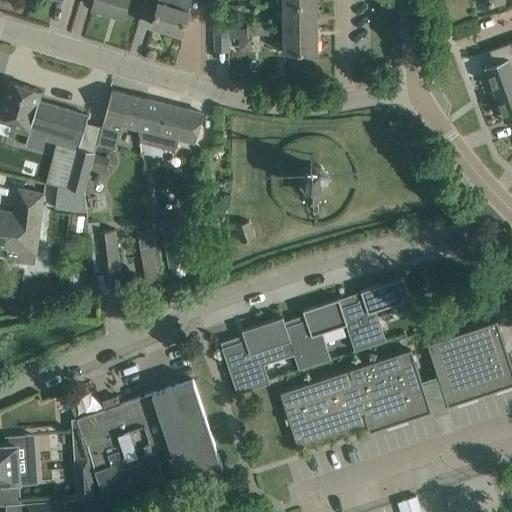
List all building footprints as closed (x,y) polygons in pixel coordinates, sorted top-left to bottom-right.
[(95,0),(93,6),(95,7),(96,11),(99,14),(103,13),(106,10),(123,15),(128,0),(95,0)] [(160,0),(159,5),(153,25),(183,34),(192,0),(160,0)] [(283,4),(284,27),(284,28),(317,28),(317,4),(283,4)] [(248,38),(249,35),(248,35),(248,27),(215,28),(216,52),(229,51),(229,38),(248,38)] [(284,28),(284,27),(271,27),(271,34),(272,40),(284,40),(284,52),(318,52),(317,28),(284,28)] [(496,68),(487,71),(490,77),(489,77),(495,94),(511,88),(511,41),(490,49),(494,62),(496,68)] [(29,133),(39,100),(42,90),(9,81),(0,111),(0,115),(13,119),(11,128),(29,133)] [(511,88),(495,94),(501,110),(502,110),(504,116),(511,113),(511,88)] [(138,126),(145,98),(112,89),(107,108),(104,119),(106,119),(100,142),(116,146),(121,126),(137,130),(138,126)] [(203,112),(145,98),(138,126),(196,141),(203,112)] [(46,182),(59,185),(85,191),(90,169),(106,173),(110,158),(79,148),(89,115),(39,100),(29,133),(25,147),(43,151),(42,155),(52,157),(46,182)] [(307,191),(318,193),(326,186),(328,175),(321,166),(310,165),(301,172),(300,182),(307,191)] [(102,175),(98,175),(95,177),(94,180),(95,183),(99,184),(103,182),(104,178),(102,175)] [(55,208),(87,211),(85,191),(59,185),(55,208)] [(0,209),(0,246),(8,247),(8,250),(6,260),(35,264),(37,253),(44,193),(18,187),(15,211),(0,209)] [(84,216),(72,214),(70,229),(83,231),(84,216)] [(173,227),(157,229),(166,277),(182,274),(173,227)] [(116,229),(95,231),(98,251),(100,271),(120,269),(118,249),(116,229)] [(163,283),(160,264),(154,230),(138,233),(147,286),(163,283)] [(124,277),(127,305),(139,301),(138,287),(136,287),(135,276),(124,277)] [(376,309),(411,297),(404,276),(361,290),(363,297),(358,299),(359,300),(342,306),(341,306),(346,324),(355,350),(386,340),(376,309)] [(322,332),(346,324),(341,306),(342,306),(339,297),(303,309),(306,319),(286,325),(285,326),(290,340),(299,369),(331,358),(322,332)] [(260,350),(290,340),(285,326),(286,325),(283,316),(242,329),(245,339),(222,346),(237,393),(270,382),(260,350)] [(367,423),(370,431),(432,410),(431,407),(447,401),(448,405),(511,383),(511,364),(497,320),(428,343),(439,377),(423,382),(411,348),(349,368),(350,369),(280,392),(298,446),(367,423)] [(223,467),(193,378),(120,403),(117,396),(103,400),(106,408),(77,418),(90,456),(74,457),(77,499),(104,497),(106,502),(165,482),(167,486),(223,467)] [(0,482),(28,480),(25,435),(7,436),(7,445),(0,445),(0,482)] [(229,487),(226,477),(203,484),(206,494),(229,487)] [(400,499),(404,511),(425,511),(420,493),(400,499)] [(65,511),(64,499),(28,502),(28,511),(65,511)]
